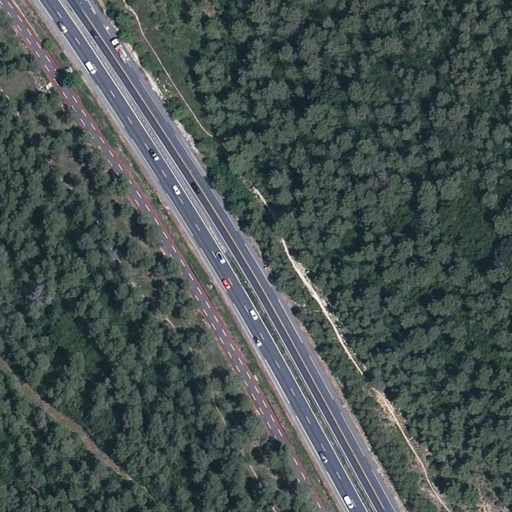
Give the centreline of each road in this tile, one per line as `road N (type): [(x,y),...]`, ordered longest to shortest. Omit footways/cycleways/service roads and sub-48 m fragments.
road 1 (residential): [(320,511),(203,299),(74,97),(1,0)]
road 2 (primary): [(387,511),(244,257),(75,0)]
road 3 (primary): [(49,0),(183,206),(356,511)]
